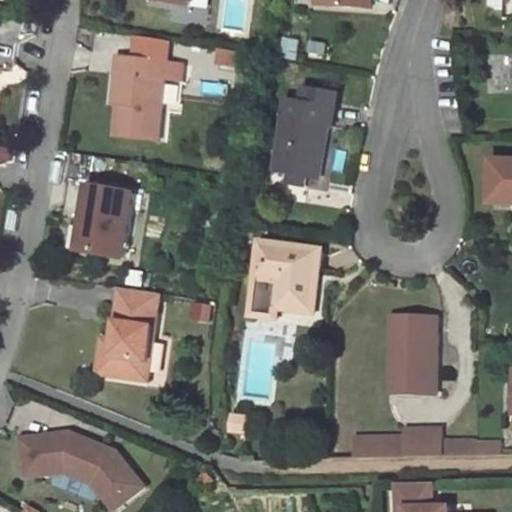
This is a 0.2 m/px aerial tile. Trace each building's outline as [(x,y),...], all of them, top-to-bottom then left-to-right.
[(373,9),(373,0),(320,0),(320,6),(373,9)] [(494,0),(495,12),(511,11),(510,0),(494,0)] [(182,64),(166,62),(168,42),(133,37),(130,58),(121,56),(118,74),(124,75),(120,106),(116,136),(159,142),(167,79),(180,81),(182,64)] [(300,62),(303,41),(287,39),(285,60),(300,62)] [(239,67),(241,52),(223,50),(221,64),(239,67)] [(120,106),(124,75),(118,74),(115,105),(120,106)] [(311,88),(308,104),(335,109),(331,126),(336,127),(343,94),(311,88)] [(308,104),(293,101),(279,172),(293,175),(308,178),(321,180),(331,126),(335,109),(308,104)] [(511,203),(511,161),(497,161),(495,203),(511,203)] [(306,185),(308,178),(293,175),(291,182),(306,185)] [(127,259),(139,193),(93,186),(85,228),(81,252),(127,259)] [(81,252),(85,228),(74,226),(70,250),(81,252)] [(325,251),(266,243),(261,278),(284,281),(281,308),(317,313),(325,251)] [(281,308),(284,281),(261,278),(256,315),(279,318),(281,308)] [(150,381),(163,295),(122,289),(115,340),(110,375),(150,381)] [(212,324),(213,304),(194,303),(194,323),(212,324)] [(438,394),(440,318),(395,317),(393,393),(438,394)] [(110,375),(115,340),(105,339),(100,374),(110,375)] [(232,435),(249,439),(253,418),(236,415),(232,435)] [(358,438),(359,460),(408,459),(478,457),(478,442),(444,441),(444,429),(407,430),(407,437),(358,438)] [(147,486),(119,452),(104,446),(103,450),(93,447),(95,442),(73,433),(24,440),(30,473),(40,471),(41,476),(64,473),(69,473),(95,483),(99,488),(116,511),(147,486)] [(503,441),(478,442),(478,457),(503,457),(503,441)] [(103,450),(104,446),(95,442),(93,447),(103,450)] [(99,488),(95,483),(69,473),(64,473),(61,480),(96,495),(99,488)] [(411,511),(411,509),(437,508),(437,484),(399,484),(399,511),(411,511)] [(379,496),(379,485),(370,485),(370,496),(379,496)]
